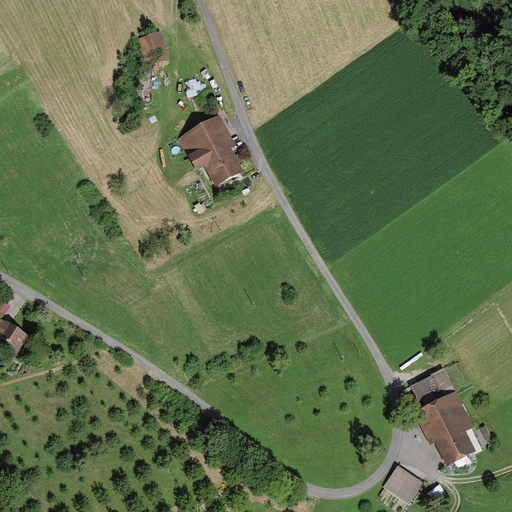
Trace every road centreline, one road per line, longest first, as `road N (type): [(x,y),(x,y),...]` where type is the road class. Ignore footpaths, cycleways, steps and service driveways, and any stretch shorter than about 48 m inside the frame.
road 1 (residential): [(200,0),(262,162),(390,383),(398,429),(385,466),(346,492),(298,483),(169,380),(0,275)]
road 2 (track): [(393,453),(440,479),(511,466)]
